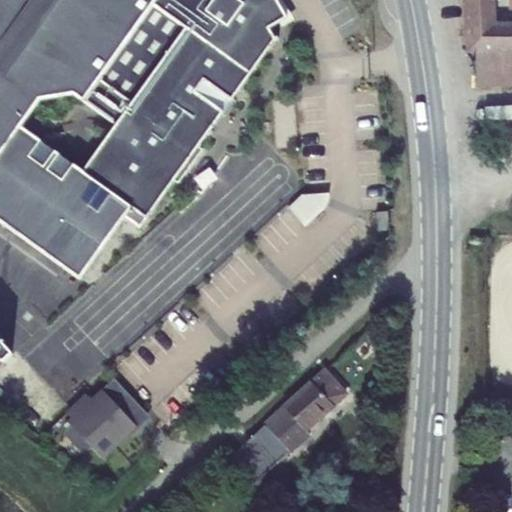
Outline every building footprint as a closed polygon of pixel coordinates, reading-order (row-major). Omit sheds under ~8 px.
[(0,0),(0,222),(80,281),(125,218),(141,229),(175,181),(179,184),(203,150),(199,147),(223,115),(226,118),(238,102),(234,99),(275,42),(279,40),(278,37),(276,39),(270,29),(275,26),(264,7),(276,0),(0,0)] [(276,0),(264,7),(275,26),(288,18),(277,0),(276,0)] [(511,0),(511,10),(511,24),(496,24),(494,0),(464,0),(469,53),(477,53),(511,53),(511,0)] [(511,53),(477,53),(476,85),(511,85),(511,53)] [(295,207),(312,224),(335,200),(319,184),(295,207)] [(0,340),(0,360),(3,364),(13,355),(0,340)] [(252,488),(278,464),(311,435),(307,431),(347,395),(325,371),(254,438),(228,461),(252,488)] [(148,416),(115,381),(93,401),(87,395),(67,414),(73,420),(70,423),(73,427),(68,432),(87,452),(91,447),(102,458),(148,416)]
